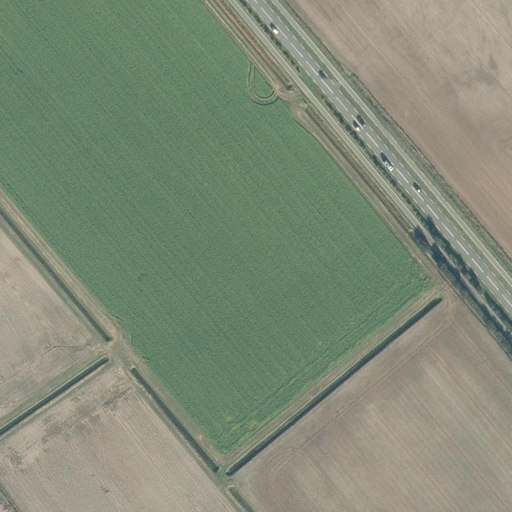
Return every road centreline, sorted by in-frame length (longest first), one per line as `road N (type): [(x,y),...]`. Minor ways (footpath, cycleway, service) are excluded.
road 1 (secondary): [(511,311),(249,0)]
road 2 (track): [(0,218),(128,372)]
